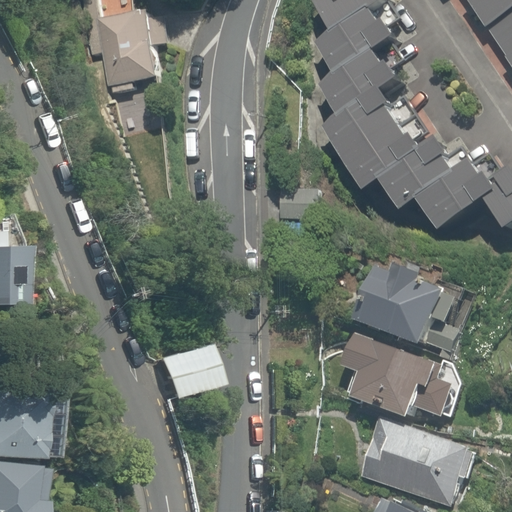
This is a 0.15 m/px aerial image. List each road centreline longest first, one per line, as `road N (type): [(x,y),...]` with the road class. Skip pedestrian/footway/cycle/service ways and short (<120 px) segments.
road 1 (residential): [(233,511),(227,114),(248,0)]
road 2 (tertiary): [(167,511),(29,129),(0,76)]
